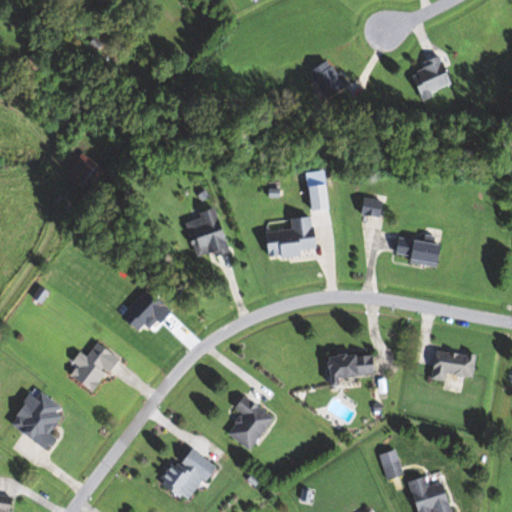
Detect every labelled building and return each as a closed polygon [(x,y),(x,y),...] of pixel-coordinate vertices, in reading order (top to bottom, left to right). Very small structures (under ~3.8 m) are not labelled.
[(22,67),(34,77),(50,57),(38,47),(22,67)] [(426,61),(428,68),(413,73),(423,101),(435,97),(433,91),(454,84),(444,55),(426,61)] [(101,163),(82,152),(67,176),(86,188),(101,163)] [(187,219),(198,259),(232,250),(221,210),(187,219)] [(396,257),(444,264),(447,244),(399,237),(396,257)] [(89,356),(84,353),(69,373),(96,393),(122,358),(99,342),(89,356)] [(434,376),(475,381),(478,355),(437,350),(434,376)] [(378,376),(376,353),(334,356),(336,379),(378,376)] [(252,450),(276,419),(246,396),(237,408),(244,414),(230,433),(252,450)] [(164,483),(192,502),(217,466),(189,447),(164,483)] [(383,453),(388,480),(404,476),(398,450),(383,453)] [(409,482),(418,511),(455,511),(446,481),(431,486),(428,477),(409,482)] [(2,511),(15,511),(16,498),(0,496),(0,511),(2,511)]
